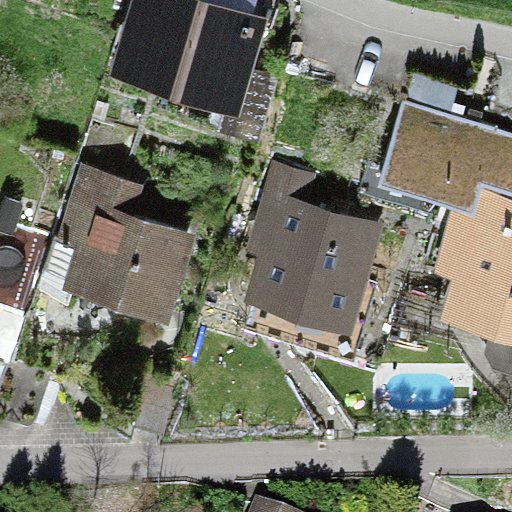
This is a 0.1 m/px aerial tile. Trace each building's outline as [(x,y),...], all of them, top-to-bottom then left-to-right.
[(276,18),(214,0),(134,0),(115,66),(251,105),(276,18)] [(511,185),(511,144),(409,112),(387,181),(472,208),(478,189),(508,199),(511,185)] [(389,226),(286,199),(258,303),(361,330),(389,226)] [(203,236),(97,203),(71,287),(176,320),(203,236)] [(511,212),(490,205),(451,330),(511,348),(511,212)] [(39,239),(0,226),(0,407),(20,414),(36,365),(2,354),(39,239)] [(149,381),(135,422),(163,431),(177,391),(149,381)]
